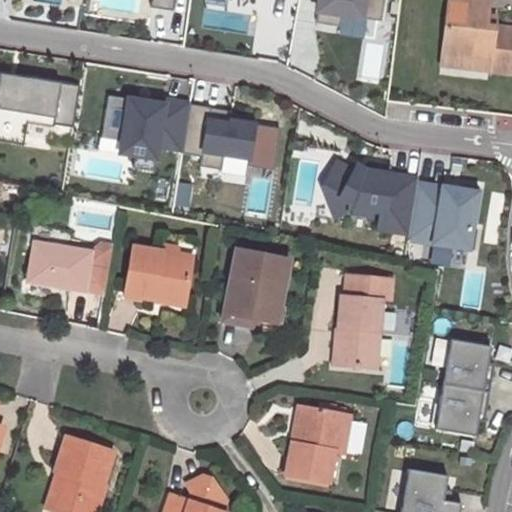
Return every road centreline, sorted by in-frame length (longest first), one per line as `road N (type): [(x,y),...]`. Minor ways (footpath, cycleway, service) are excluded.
road 1 (residential): [(0,29),(257,70),(372,126),(511,144)]
road 2 (residential): [(199,395),(0,345)]
